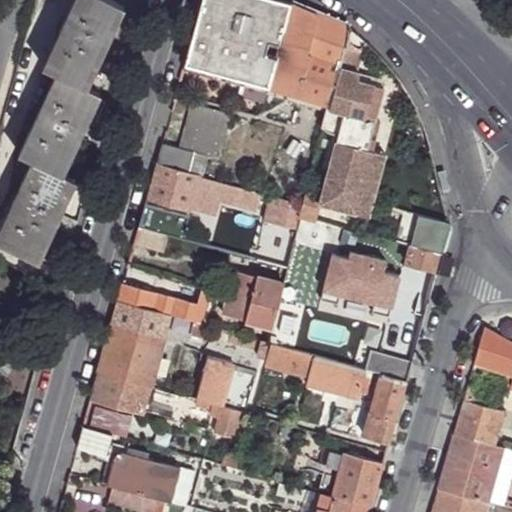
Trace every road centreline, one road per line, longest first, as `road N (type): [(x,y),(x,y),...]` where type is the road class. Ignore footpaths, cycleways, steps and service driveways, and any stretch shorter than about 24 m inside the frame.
road 1 (residential): [(31,511),(173,0)]
road 2 (residential): [(497,257),(457,315),(400,511)]
road 3 (residential): [(402,1),(451,111),(497,257)]
road 4 (secondary): [(511,114),(402,1)]
